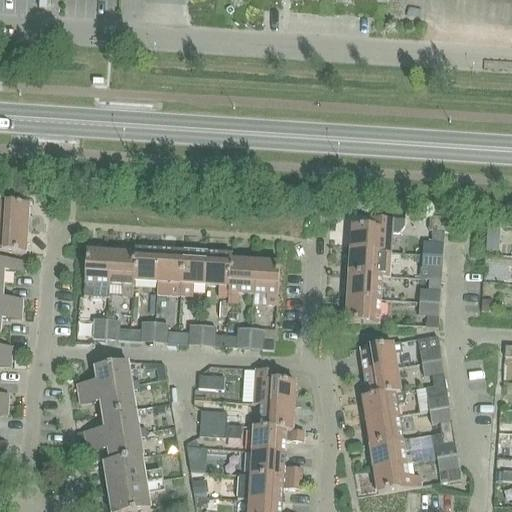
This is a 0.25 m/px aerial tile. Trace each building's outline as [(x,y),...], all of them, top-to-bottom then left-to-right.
[(0,195),(0,230),(27,232),(29,207),(11,206),(11,197),(0,195)] [(352,228),(351,253),(383,255),(390,256),(392,235),(399,235),(405,229),(405,222),(371,220),(371,229),(352,228)] [(0,230),(0,254),(26,256),(27,232),(0,230)] [(423,244),(423,257),(443,259),(444,234),(432,233),(431,245),(423,244)] [(498,253),(498,244),(486,243),(486,252),(498,253)] [(134,283),(158,285),(160,252),(135,251),(135,256),(133,283),(134,283)] [(160,252),(158,285),(157,298),(181,299),(184,254),(160,252)] [(85,286),(109,287),(111,255),(87,253),(85,286)] [(351,253),(349,277),(382,279),(389,279),(390,256),(383,255),(351,253)] [(208,255),(184,254),(181,299),(192,300),(193,287),(206,288),(208,255)] [(135,256),(111,255),(109,287),(122,288),(122,299),(133,300),(133,289),(134,289),(134,283),(133,283),(135,256)] [(229,300),(231,262),(232,262),(232,257),(208,255),(206,288),(219,289),(218,299),(228,300),(229,300)] [(430,270),(429,282),(441,283),(443,259),(423,257),(422,270),(430,270)] [(0,262),(0,286),(4,287),(5,273),(25,275),(25,264),(0,262)] [(231,262),(229,300),(228,300),(228,305),(238,306),(239,295),(253,296),(255,264),(232,262),(231,262)] [(277,308),(278,298),(280,265),(255,264),(253,296),(267,297),(266,307),(277,308)] [(349,277),(348,301),(380,303),(382,279),(349,277)] [(428,294),(440,295),(441,283),(429,282),(428,294)] [(0,286),(0,310),(22,312),(23,302),(3,300),(4,287),(0,286)] [(380,303),(348,301),(346,325),(379,327),(380,303)] [(439,307),(419,305),(419,318),(427,318),(426,330),(438,331),(439,307)] [(0,310),(0,335),(1,336),(1,321),(22,322),(22,312),(0,310)] [(81,341),(106,343),(107,323),(94,322),(94,330),(82,329),(81,341)] [(118,332),(118,344),(130,344),(130,332),(118,332)] [(143,333),(130,332),(130,344),(142,345),(143,333)] [(178,335),(166,335),(166,347),(178,347),(178,335)] [(178,335),(178,347),(190,348),(191,336),(178,335)] [(226,338),(214,338),(214,350),(226,350),(226,338)] [(226,338),(226,350),(238,351),(239,339),(226,338)] [(426,341),(418,342),(420,354),(422,367),(441,363),(437,339),(426,341)] [(262,341),(262,353),(274,353),(275,342),(262,341)] [(360,351),(364,376),(397,371),(394,357),(402,356),(401,345),(360,351)] [(0,358),(11,360),(12,349),(0,348),(0,358)] [(0,358),(0,369),(11,370),(11,360),(0,358)] [(441,363),(422,367),(424,379),(432,378),(433,389),(445,387),(441,363)] [(77,387),(79,397),(132,388),(128,364),(95,370),(97,383),(77,387)] [(364,376),(368,399),(394,395),(395,396),(400,395),(400,394),(397,371),(364,376)] [(254,407),(261,408),(261,407),(294,409),(295,384),(277,383),(277,374),(256,372),(254,407)] [(199,391),(224,393),(225,380),(199,378),(199,391)] [(433,389),(425,391),(427,401),(429,414),(449,411),(445,387),(433,389)] [(101,404),(103,417),(136,412),(132,388),(79,397),(81,407),(101,404)] [(398,419),(396,408),(404,407),(406,399),(406,394),(400,395),(395,396),(394,395),(368,399),(362,400),(366,424),(398,419)] [(0,406),(8,407),(9,397),(0,396),(0,406)] [(0,406),(0,417),(7,418),(8,407),(0,406)] [(286,433),(292,433),(294,409),(261,407),(261,408),(260,430),(260,431),(286,433)] [(449,411),(429,414),(431,427),(439,425),(441,436),(453,435),(451,423),(449,411)] [(85,434),(87,444),(140,436),(136,412),(103,417),(105,431),(85,434)] [(201,414),(200,427),(226,429),(226,416),(201,414)] [(366,424),(370,448),(402,443),(398,419),(366,424)] [(226,429),(200,427),(200,440),(225,441),(226,429)] [(291,444),(292,433),(286,433),(260,431),(260,430),(254,430),(252,454),(285,457),(285,444),(291,444)] [(292,433),(291,444),(303,445),(304,434),(292,433)] [(441,436),(430,438),(434,462),(437,461),(457,458),(455,446),(453,435),(441,436)] [(108,452),(110,464),(142,459),(142,460),(144,460),(140,436),(87,444),(88,455),(108,452)] [(370,448),(374,472),(406,466),(404,453),(410,453),(408,442),(402,443),(370,448)] [(252,454),(251,478),(283,481),(285,457),(252,454)] [(457,458),(437,461),(439,474),(447,473),(449,484),(461,482),(459,470),(457,458)] [(104,465),(108,492),(163,483),(161,473),(145,476),(142,460),(142,459),(110,464),(104,465)] [(374,472),(378,496),(421,489),(420,478),(408,479),(406,466),(374,472)] [(289,470),(288,481),(301,482),(302,471),(289,470)] [(249,502),(281,504),(282,491),(288,492),(288,481),(283,481),(251,478),(238,478),(237,502),(249,502)] [(301,482),(288,481),(288,492),(300,492),(301,482)] [(163,483),(108,492),(111,511),(150,511),(148,496),(164,493),(163,483)] [(280,511),(281,504),(249,502),(248,511),(280,511)]
